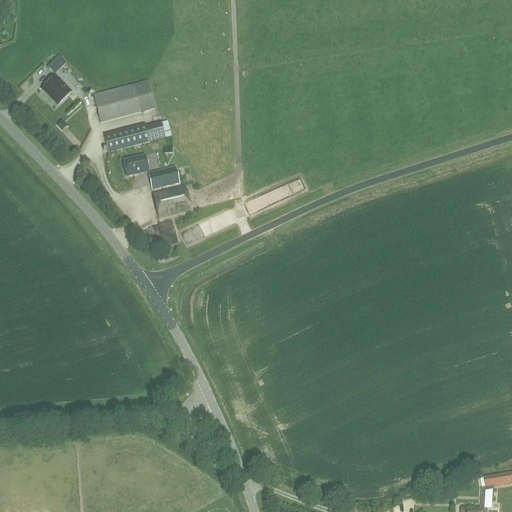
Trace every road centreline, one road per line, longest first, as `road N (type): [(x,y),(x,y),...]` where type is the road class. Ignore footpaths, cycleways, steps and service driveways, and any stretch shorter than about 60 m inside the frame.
road 1 (unclassified): [(147,286),(352,188),(511,137)]
road 2 (tertiary): [(147,286),(0,119)]
road 3 (unclassified): [(0,427),(163,415),(210,400)]
road 4 (tertiary): [(210,400),(147,286)]
